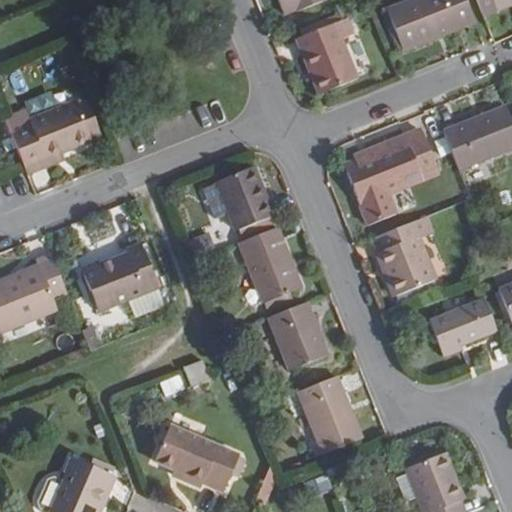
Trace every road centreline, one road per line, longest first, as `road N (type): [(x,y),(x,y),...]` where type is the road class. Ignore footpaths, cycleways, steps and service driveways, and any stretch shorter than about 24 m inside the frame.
road 1 (residential): [(474,393),(431,403),(404,396),(384,378),(288,141)]
road 2 (residential): [(0,228),(279,118)]
road 3 (residential): [(288,141),(511,53)]
road 4 (residential): [(279,118),(232,0)]
